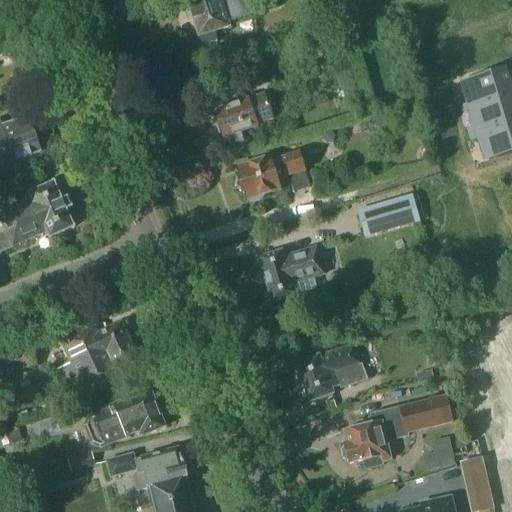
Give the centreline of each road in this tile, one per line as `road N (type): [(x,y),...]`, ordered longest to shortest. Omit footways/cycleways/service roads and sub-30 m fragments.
road 1 (tertiary): [(283,511),(153,243)]
road 2 (tertiary): [(153,243),(38,0)]
road 3 (residential): [(0,299),(153,243)]
